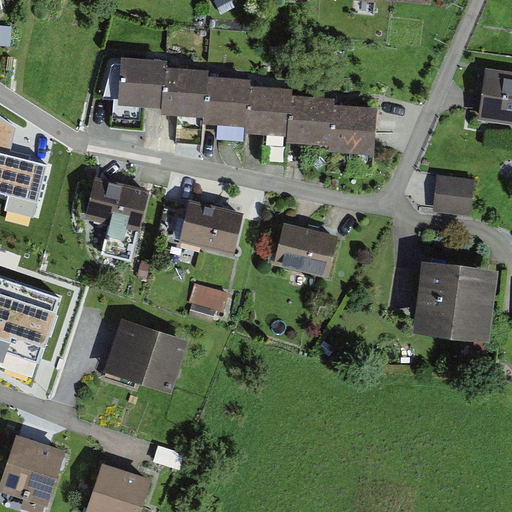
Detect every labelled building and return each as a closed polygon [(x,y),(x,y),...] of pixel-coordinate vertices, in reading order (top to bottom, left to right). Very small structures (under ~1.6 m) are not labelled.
[(170,62),(127,58),(123,105),(167,109),(170,68),(170,62)] [(212,77),(212,71),(170,68),(167,109),(166,114),(209,117),(212,77)] [(511,75),(491,72),(484,121),(511,124),(511,75)] [(254,87),(254,80),(212,77),(209,117),(209,123),(251,126),(254,87)] [(295,96),(296,90),(254,87),(251,126),(250,133),(270,134),(270,141),(292,142),(295,96)] [(338,105),(338,99),(295,96),(292,142),(335,145),(338,105)] [(378,154),(381,108),(338,105),(335,145),(335,151),(378,154)] [(19,139),(0,134),(0,163),(7,166),(12,150),(16,151),(19,139)] [(16,151),(12,150),(7,166),(1,191),(26,198),(22,212),(48,219),(62,163),(16,151)] [(479,182),(444,177),(440,207),(476,212),(479,182)] [(153,192),(100,179),(91,215),(115,221),(107,254),(136,261),(153,192)] [(248,215),(194,202),(190,220),(184,219),(179,238),(238,253),(248,215)] [(342,237),(287,224),(283,243),(278,242),(273,262),(332,276),(342,237)] [(504,271),(431,261),(426,304),(423,304),(420,331),(495,341),(504,271)] [(223,317),(231,290),(199,282),(192,309),(223,317)] [(192,342),(127,321),(113,365),(109,363),(105,377),(138,387),(141,380),(177,391),(192,342)] [(49,511),(69,453),(21,437),(3,488),(29,496),(25,506),(42,511),(49,511)] [(189,454),(163,446),(159,462),(185,469),(189,454)] [(144,511),(154,481),(107,466),(92,511),(144,511)]
